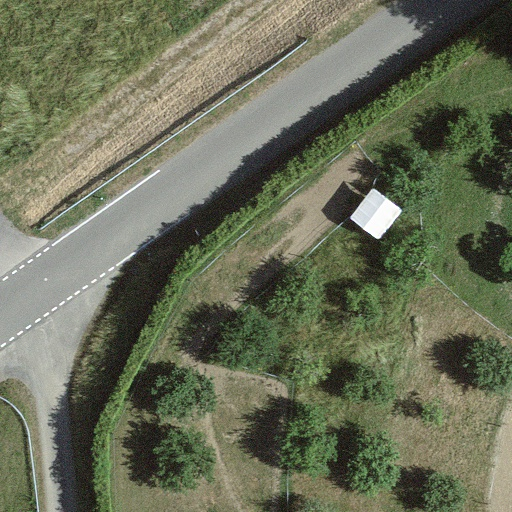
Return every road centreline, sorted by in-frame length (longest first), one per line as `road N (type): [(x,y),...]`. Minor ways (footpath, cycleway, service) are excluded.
road 1 (tertiary): [(22,297),(453,0)]
road 2 (unclassified): [(62,511),(42,346),(22,297)]
